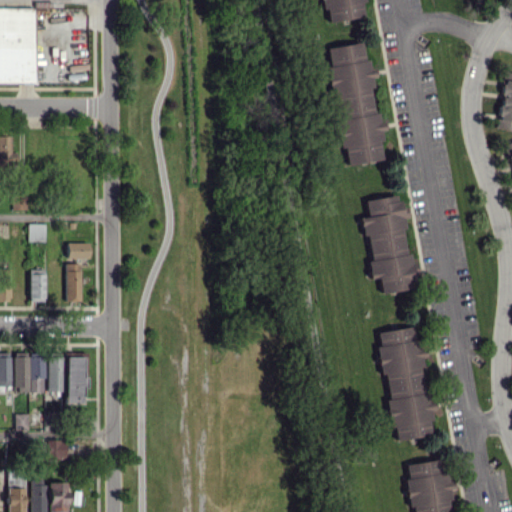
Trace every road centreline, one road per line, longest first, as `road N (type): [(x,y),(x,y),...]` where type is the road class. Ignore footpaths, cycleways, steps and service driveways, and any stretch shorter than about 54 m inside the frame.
road 1 (residential): [(487,511),(397,0)]
road 2 (residential): [(109,0),(112,511)]
road 3 (residential): [(511,445),(500,380),(508,262),(470,112),(476,67),(511,5)]
